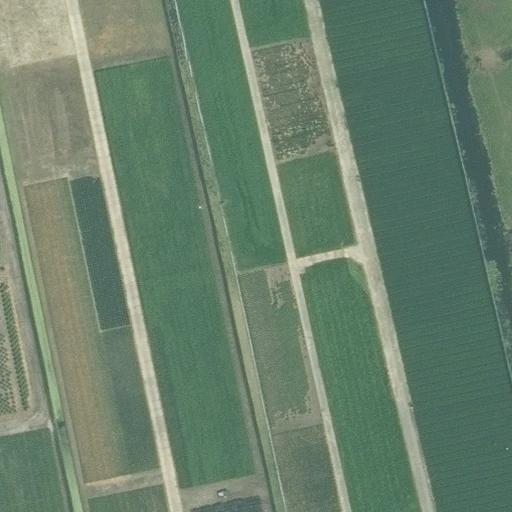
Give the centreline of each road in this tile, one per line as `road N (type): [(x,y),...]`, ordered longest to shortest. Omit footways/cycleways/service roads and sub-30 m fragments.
road 1 (track): [(309,0),(427,511)]
road 2 (track): [(345,511),(233,0)]
road 3 (track): [(175,511),(70,0)]
